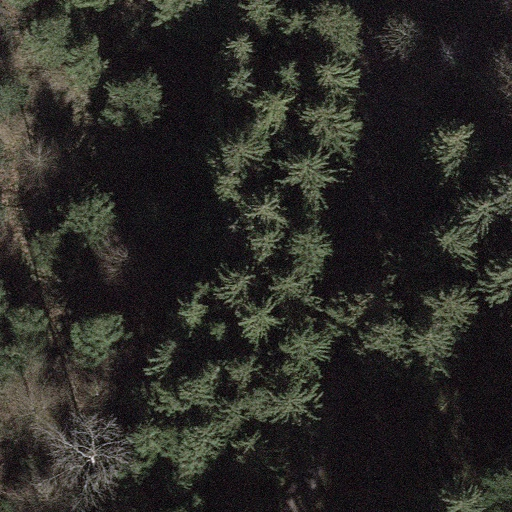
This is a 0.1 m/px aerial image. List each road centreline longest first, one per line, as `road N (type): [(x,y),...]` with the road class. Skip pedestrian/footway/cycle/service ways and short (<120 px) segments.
road 1 (track): [(297,511),(379,176),(347,0)]
road 2 (track): [(379,176),(511,160)]
